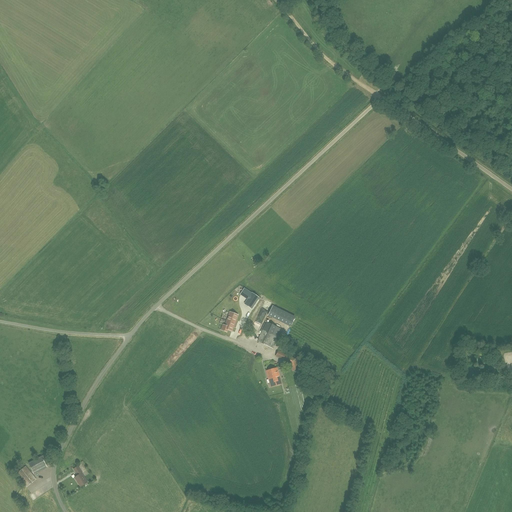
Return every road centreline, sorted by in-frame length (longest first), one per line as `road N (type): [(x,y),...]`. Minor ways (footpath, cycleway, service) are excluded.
road 1 (unclassified): [(129,338),(381,97)]
road 2 (unclassified): [(65,511),(50,476),(55,458),(129,338)]
road 3 (unclassified): [(511,189),(381,97)]
road 4 (track): [(276,0),(325,57),(381,97)]
road 5 (unclassified): [(129,338),(0,321)]
road 6 (track): [(511,14),(410,90)]
